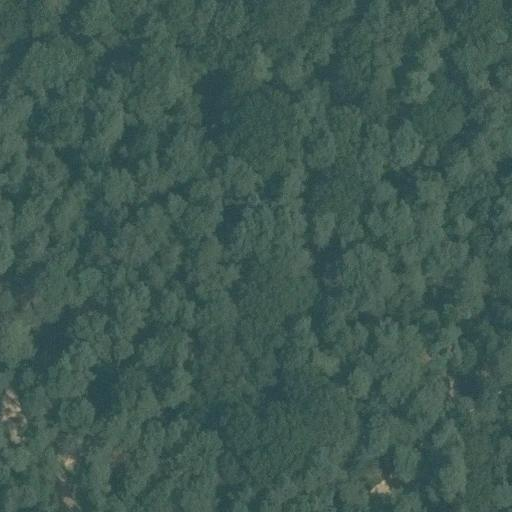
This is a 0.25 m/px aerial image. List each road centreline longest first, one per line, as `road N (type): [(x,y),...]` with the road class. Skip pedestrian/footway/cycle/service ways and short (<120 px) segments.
road 1 (track): [(5,208),(50,137),(115,79),(333,80)]
road 2 (track): [(0,395),(8,272),(0,157)]
road 3 (track): [(368,511),(495,434)]
